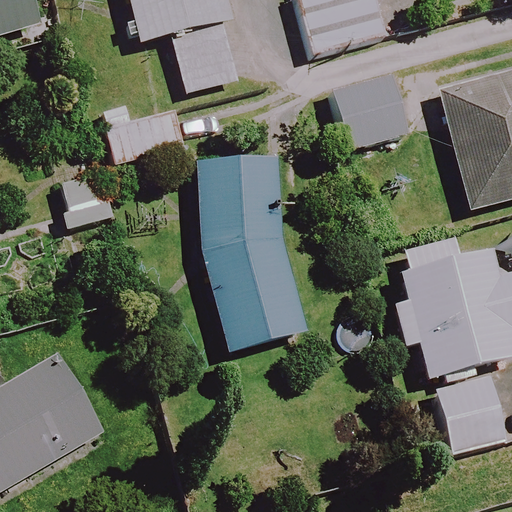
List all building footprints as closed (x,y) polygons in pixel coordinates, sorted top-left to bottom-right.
[(0,0),(0,46),(32,37),(20,0),(0,0)] [(222,0),(114,0),(125,45),(227,22),(222,0)] [(380,45),(366,0),(305,0),(289,5),(306,66),(380,45)] [(511,196),(511,73),(436,91),(463,207),(511,196)] [(372,105),(320,118),(328,150),(380,136),(372,105)] [(178,159),(169,114),(99,127),(107,172),(178,159)] [(300,345),(272,224),(275,168),(195,170),(194,266),(220,363),(300,345)] [(102,231),(94,181),(56,187),(64,237),(102,231)] [(488,258),(396,281),(420,376),(511,354),(488,258)] [(0,500),(97,442),(49,363),(0,393),(0,500)]
